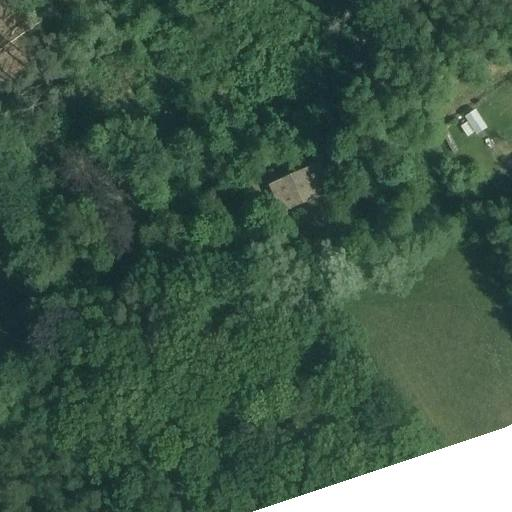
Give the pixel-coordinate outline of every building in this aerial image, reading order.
[(494,110),(483,118),(489,126),(499,119),(494,110)] [(467,123),(475,134),(476,136),(486,130),(475,112),(464,118),(467,123)] [(475,134),(467,123),(461,127),(468,138),(475,134)] [(45,153),(72,174),(80,164),(77,161),(91,142),(72,128),(58,148),(52,143),(45,153)] [(256,179),(289,161),(284,153),(252,170),(256,179)] [(321,164),(307,170),(318,196),(320,198),(333,192),(332,190),(321,164)] [(282,212),(318,196),(307,170),(271,186),(282,212)] [(147,196),(102,174),(93,191),(139,212),(147,196)] [(386,215),(375,206),(366,216),(376,225),(386,215)] [(59,262),(45,280),(55,288),(68,270),(59,262)]
